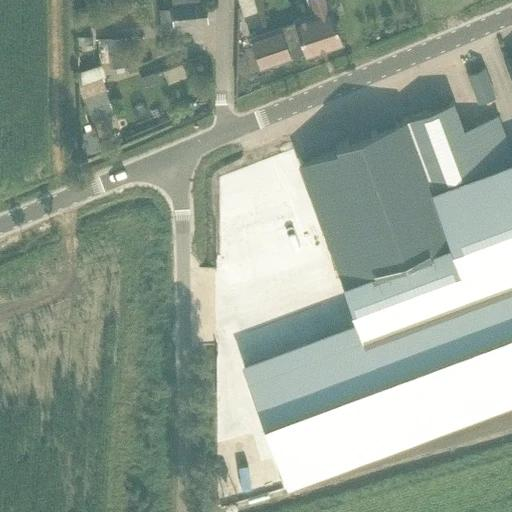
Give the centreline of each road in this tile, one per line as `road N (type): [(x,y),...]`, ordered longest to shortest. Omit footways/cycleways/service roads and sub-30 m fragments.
road 1 (unclassified): [(166,159),(511,15)]
road 2 (unclassified): [(183,511),(182,192),(166,159)]
road 3 (unclassified): [(0,225),(166,159)]
